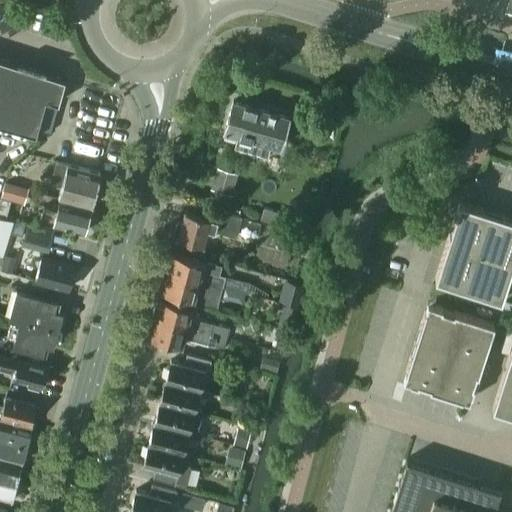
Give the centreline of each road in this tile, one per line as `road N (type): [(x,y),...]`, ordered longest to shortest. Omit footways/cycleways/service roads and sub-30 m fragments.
road 1 (unclassified): [(511,454),(375,411),(436,211),(478,186),(511,197)]
road 2 (tertiary): [(153,146),(55,511)]
road 3 (secondary): [(393,38),(265,0)]
road 4 (secondary): [(393,38),(511,77)]
road 5 (secondary): [(511,54),(393,38)]
